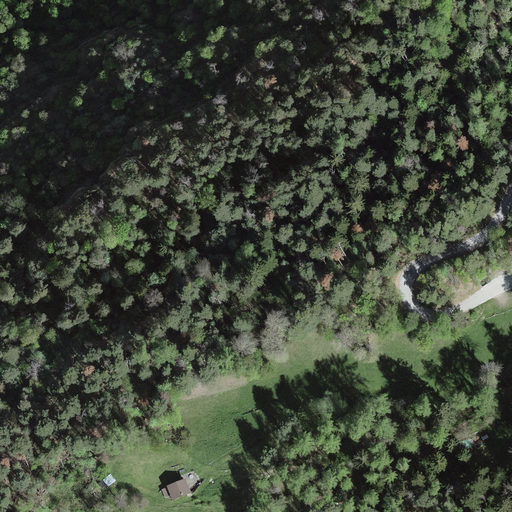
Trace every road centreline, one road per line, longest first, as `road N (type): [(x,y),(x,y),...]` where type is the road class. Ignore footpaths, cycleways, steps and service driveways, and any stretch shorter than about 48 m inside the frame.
road 1 (unclassified): [(511,197),(470,245),(403,275),(413,307),(432,315),(457,313),(511,278)]
road 2 (track): [(289,511),(308,487),(457,444),(511,409)]
